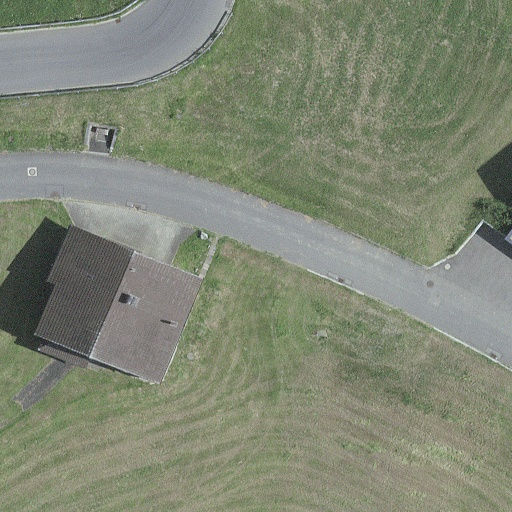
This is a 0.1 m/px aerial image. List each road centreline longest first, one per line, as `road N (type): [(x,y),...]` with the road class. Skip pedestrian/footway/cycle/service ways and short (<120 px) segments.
road 1 (residential): [(511,323),(206,191),(69,171),(0,174)]
road 2 (residential): [(0,68),(133,45),(165,28),(185,0)]
